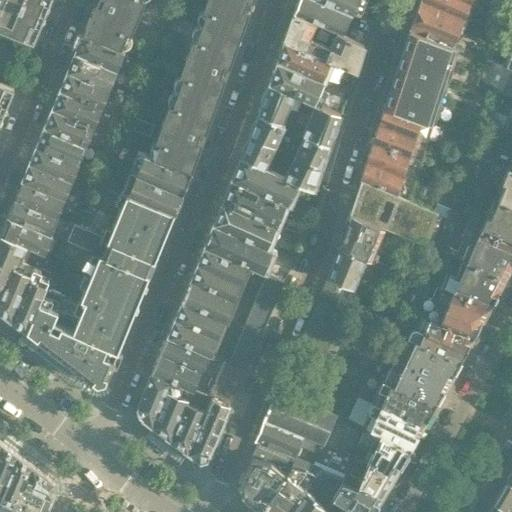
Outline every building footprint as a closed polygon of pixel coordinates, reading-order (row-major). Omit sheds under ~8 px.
[(0,0),(0,27),(32,41),(49,0),(0,0)] [(123,50),(143,0),(96,0),(82,34),(123,50)] [(239,38),(252,0),(205,0),(197,23),(239,38)] [(371,19),(353,11),(350,10),(326,0),(297,0),(294,10),(344,32),(363,41),(371,19)] [(354,0),(326,0),(350,10),(354,0)] [(455,36),(464,13),(433,0),(419,0),(410,24),(452,42),(457,44),(463,46),(466,40),(455,36)] [(475,0),(433,0),(464,13),(469,16),(475,0)] [(363,41),(344,32),(294,10),(284,37),(335,57),(356,66),(363,41)] [(215,103),(239,38),(197,23),(174,88),(215,103)] [(457,44),(452,42),(410,24),(409,28),(403,44),(451,62),(457,44)] [(124,51),(123,50),(82,34),(75,50),(117,68),(124,51)] [(356,66),(335,57),(284,37),(277,56),(326,78),(349,88),(356,66)] [(445,82),(451,62),(403,44),(397,63),(445,82)] [(109,86),(117,68),(75,50),(67,69),(109,86)] [(349,88),(326,78),(277,56),(270,77),(343,109),(349,88)] [(445,82),(397,63),(391,83),(438,100),(445,82)] [(109,86),(67,69),(60,87),(102,103),(109,86)] [(270,77),(259,107),(330,139),(339,112),(342,113),(343,109),(270,77)] [(0,118),(13,87),(0,81),(0,118)] [(432,119),(438,100),(391,83),(384,102),(432,119)] [(93,124),(102,103),(60,87),(52,107),(93,124)] [(215,103),(174,88),(150,154),(190,172),(215,103)] [(425,139),(432,119),(384,102),(378,121),(425,139)] [(52,107),(43,127),(85,145),(93,124),(52,107)] [(330,139),(259,107),(251,130),(287,147),(322,163),(330,139)] [(154,124),(131,117),(127,128),(150,136),(154,124)] [(425,139),(378,121),(372,139),(412,155),(419,157),(425,139)] [(43,127),(35,146),(77,163),(85,145),(43,127)] [(277,171),(287,147),(251,130),(249,133),(241,155),(277,171)] [(372,139),(365,159),(412,177),(419,157),(412,155),(372,139)] [(35,146),(29,162),(71,179),(78,163),(77,163),(35,146)] [(313,188),(322,163),(287,147),(277,171),(292,178),(313,188)] [(511,168),(511,154),(498,149),(492,161),(509,168),(511,168)] [(190,172),(150,154),(142,151),(133,172),(182,193),(190,172)] [(292,178),(277,171),(241,155),(231,177),(281,199),(284,200),(292,178)] [(365,159),(360,175),(406,196),(412,177),(365,159)] [(511,204),(511,168),(509,168),(492,161),(489,170),(502,176),(501,180),(504,181),(497,198),(511,204)] [(29,162),(21,180),(63,198),(71,179),(29,162)] [(182,193),(133,172),(128,170),(120,190),(124,192),(174,212),(182,193)] [(428,205),(406,196),(360,175),(349,209),(398,230),(433,245),(460,182),(440,173),(428,205)] [(231,177),(222,200),(273,221),(281,199),(231,177)] [(21,180),(14,198),(56,216),(63,198),(21,180)] [(154,260),(167,228),(174,212),(124,192),(121,201),(117,199),(114,206),(118,207),(114,217),(110,215),(107,222),(111,224),(107,233),(104,231),(101,238),(105,239),(154,260)] [(14,198),(6,216),(49,234),(56,216),(14,198)] [(511,241),(511,204),(497,198),(490,215),(488,215),(483,213),(481,217),(468,211),(464,220),(511,241)] [(222,200),(213,221),(264,244),(273,221),(222,200)] [(349,209),(338,241),(364,252),(385,261),(398,230),(349,209)] [(50,234),(49,234),(6,216),(0,230),(0,233),(24,243),(38,249),(43,251),(50,234)] [(446,220),(443,230),(451,233),(454,223),(446,220)] [(504,276),(511,260),(511,241),(464,220),(458,236),(472,242),(465,259),(504,276)] [(268,246),(264,244),(213,221),(203,244),(243,261),(261,269),(270,247),(268,246)] [(0,285),(12,257),(17,259),(24,243),(0,233),(0,285)] [(139,297),(148,274),(154,260),(105,239),(101,247),(97,245),(91,261),(94,262),(89,275),(139,297)] [(338,241),(327,275),(346,283),(351,285),(364,252),(338,241)] [(0,308),(10,316),(29,272),(31,266),(38,249),(24,243),(17,259),(12,257),(0,285),(0,308)] [(237,278),(243,261),(203,244),(196,262),(237,278)] [(488,305),(504,276),(465,259),(457,276),(446,272),(441,285),(449,288),(488,305)] [(230,296),(237,278),(196,262),(189,279),(230,296)] [(29,272),(10,316),(25,327),(42,288),(44,283),(35,279),(39,268),(31,266),(29,272)] [(246,366),(283,279),(284,279),(265,271),(261,269),(226,358),(246,366)] [(139,297),(89,275),(85,274),(82,281),(85,283),(79,296),(80,297),(130,318),(139,297)] [(327,275),(317,299),(337,307),(346,283),(327,275)] [(223,313),(230,296),(189,279),(182,297),(223,313)] [(117,349),(90,337),(72,330),(51,321),(61,296),(42,288),(25,327),(96,382),(104,380),(117,349)] [(488,305),(449,288),(444,301),(436,298),(428,317),(472,336),(488,305)] [(130,318),(80,297),(77,303),(81,305),(78,314),(123,333),(130,318)] [(216,331),(223,313),(182,297),(174,315),(216,331)] [(317,299),(308,321),(333,332),(335,332),(344,310),(337,307),(317,299)] [(123,333),(78,314),(74,313),(71,319),(75,320),(72,330),(90,337),(117,349),(123,333)] [(472,336),(428,317),(420,313),(413,327),(410,326),(406,335),(413,338),(459,358),(472,336)] [(208,350),(216,331),(174,315),(167,332),(208,350)] [(324,354),(333,332),(308,321),(299,343),(324,354)] [(167,332),(159,351),(201,369),(208,350),(167,332)] [(459,358),(413,338),(406,335),(400,347),(398,346),(393,355),(447,379),(459,358)] [(315,376),(324,354),(299,343),(290,366),(315,376)] [(151,370),(171,378),(191,386),(193,387),(201,369),(159,351),(151,370)] [(447,379),(393,355),(389,365),(393,367),(387,380),(434,401),(447,379)] [(246,366),(226,358),(220,371),(241,379),(246,366)] [(305,399),(315,376),(290,366),(280,389),(305,399)] [(136,407),(138,414),(153,425),(171,378),(151,370),(136,407)] [(241,379),(220,371),(216,382),(236,391),(241,379)] [(434,401),(387,380),(381,377),(371,401),(422,423),(434,401)] [(171,378),(153,425),(171,439),(185,400),(191,386),(171,378)] [(236,391),(216,382),(210,395),(231,403),(236,391)] [(334,449),(347,417),(305,399),(280,389),(276,387),(264,417),(303,434),(313,439),(334,449)] [(210,395),(205,408),(188,452),(199,461),(207,458),(231,403),(210,395)] [(185,400),(171,439),(188,452),(205,408),(185,400)] [(422,423),(371,401),(361,423),(364,424),(378,429),(408,447),(422,423)] [(298,444),(303,434),(264,417),(254,440),(258,441),(293,456),(298,444)] [(381,493),(408,447),(378,429),(364,424),(364,426),(377,432),(375,436),(358,480),(381,493)] [(350,454),(360,429),(348,425),(337,450),(352,456),(352,455),(350,454)] [(0,480),(13,448),(0,437),(0,480)] [(258,505),(290,462),(255,447),(239,484),(241,492),(258,505)] [(53,479),(13,448),(0,480),(0,498),(14,504),(22,485),(51,498),(55,487),(53,479)] [(345,473),(352,456),(337,450),(337,452),(326,448),(321,463),(345,473)] [(266,511),(283,511),(315,470),(306,466),(290,462),(258,505),(266,511)] [(315,470),(283,511),(317,511),(322,506),(332,493),(342,479),(341,478),(343,475),(319,465),(315,470)] [(511,480),(506,478),(493,500),(511,508),(511,480)] [(342,479),(332,493),(346,504),(340,511),(369,511),(381,493),(358,480),(357,484),(342,479)] [(44,511),(51,498),(22,485),(14,504),(33,511),(44,511)] [(0,511),(33,511),(14,504),(0,498),(0,511)] [(511,511),(511,508),(493,500),(486,511),(511,511)]
